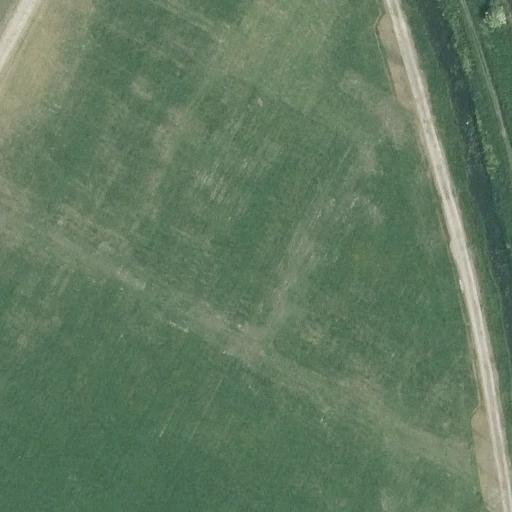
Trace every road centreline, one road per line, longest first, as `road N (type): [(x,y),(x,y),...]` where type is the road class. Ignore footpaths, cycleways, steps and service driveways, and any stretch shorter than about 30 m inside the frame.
road 1 (track): [(390,0),(469,282),(509,511)]
road 2 (unknown): [(511,162),(462,0)]
